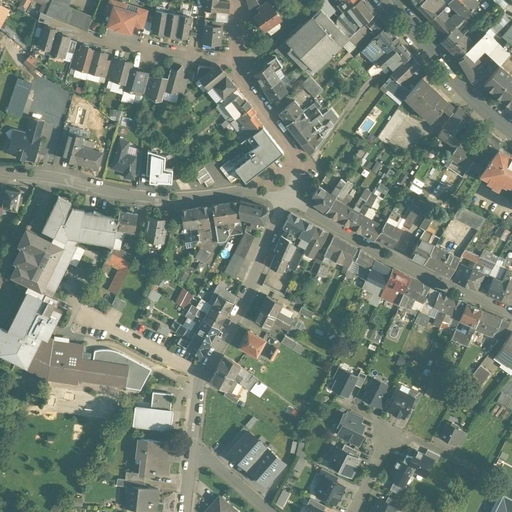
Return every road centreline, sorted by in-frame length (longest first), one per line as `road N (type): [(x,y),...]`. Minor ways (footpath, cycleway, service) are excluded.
road 1 (residential): [(0,174),(133,196),(249,193),(283,202)]
road 2 (residential): [(191,454),(199,379),(247,292),(283,202)]
road 3 (residential): [(283,202),(511,313)]
road 4 (tertiary): [(388,0),(459,87),(511,133)]
road 5 (residential): [(237,62),(149,55),(76,32)]
road 6 (residential): [(237,62),(243,84),(292,154),(296,175),(283,202)]
